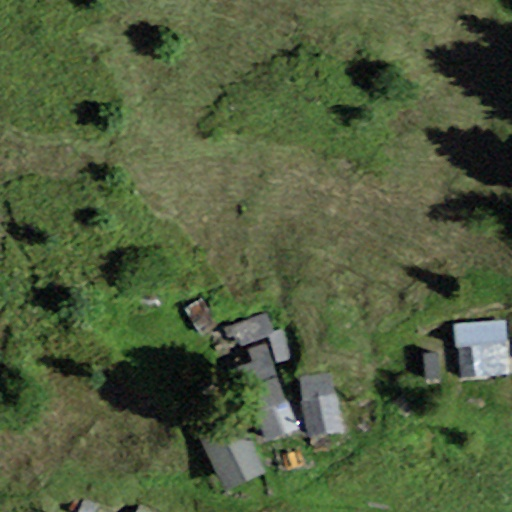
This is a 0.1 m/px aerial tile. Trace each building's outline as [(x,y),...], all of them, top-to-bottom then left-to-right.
[(103,335),(123,308),(93,286),(73,313),(103,335)] [(322,356),(353,345),(338,301),(307,312),(322,356)] [(274,337),(266,315),(235,326),(243,348),(274,337)] [(450,346),(450,391),(489,391),(489,346),(450,346)] [(234,374),(265,451),(299,437),(268,360),(234,374)] [(295,386),(305,439),(338,433),(327,379),(295,386)] [(209,448),(220,486),(247,478),(237,440),(209,448)]
